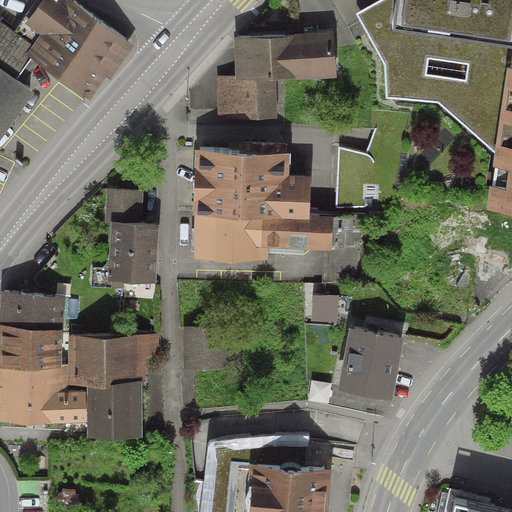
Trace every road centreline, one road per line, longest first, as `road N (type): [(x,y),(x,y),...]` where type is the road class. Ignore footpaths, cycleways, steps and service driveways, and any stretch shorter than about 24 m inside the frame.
road 1 (residential): [(175,417),(172,135),(143,85)]
road 2 (secondary): [(143,85),(0,244)]
road 3 (secondary): [(511,330),(414,443)]
